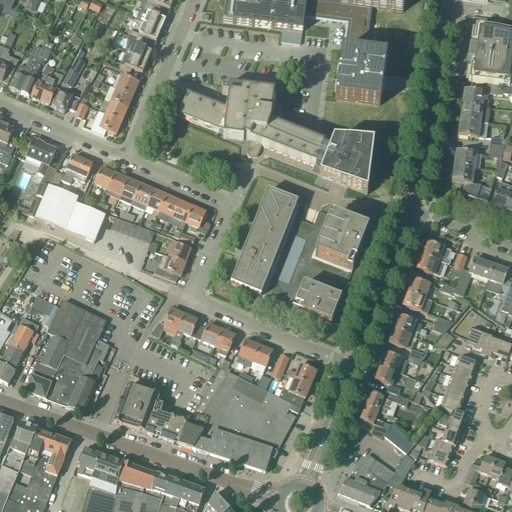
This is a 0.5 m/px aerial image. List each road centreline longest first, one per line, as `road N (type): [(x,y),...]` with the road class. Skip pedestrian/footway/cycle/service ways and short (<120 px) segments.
road 1 (residential): [(350,366),(205,306),(196,283),(231,204),(121,157)]
road 2 (tertiary): [(229,483),(0,401)]
road 3 (tertiary): [(406,209),(441,4)]
road 4 (residential): [(121,157),(193,0)]
road 5 (tertiary): [(350,366),(406,209)]
road 6 (residential): [(0,106),(121,157)]
